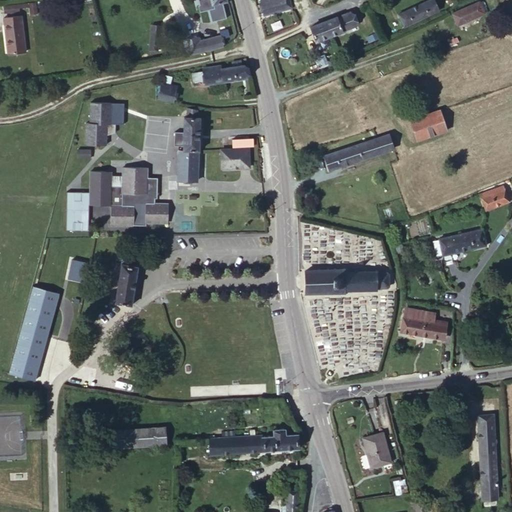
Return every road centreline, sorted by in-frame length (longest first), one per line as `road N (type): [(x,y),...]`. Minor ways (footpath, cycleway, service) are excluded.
road 1 (secondary): [(312,397),(287,293),(269,90),(242,0)]
road 2 (unclassified): [(511,367),(312,397)]
road 3 (unknown): [(441,373),(460,296),(497,249)]
